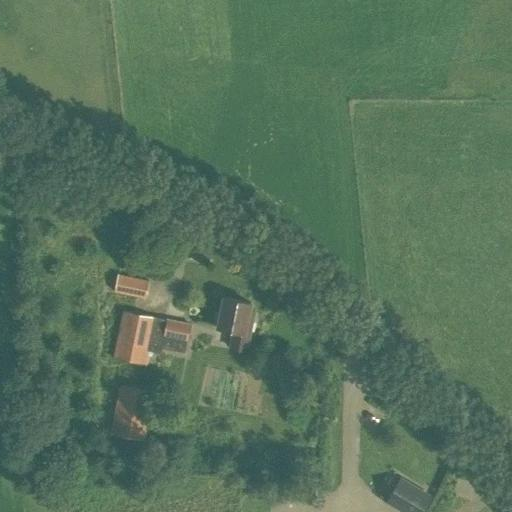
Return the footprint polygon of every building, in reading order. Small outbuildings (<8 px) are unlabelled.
[(146,299),(150,280),(117,274),(114,292),(146,299)] [(181,314),(185,294),(173,292),(170,312),(181,314)] [(245,351),(251,319),(246,318),(249,303),(222,298),(216,328),(232,331),(229,348),(245,351)] [(184,353),(190,323),(122,310),(113,358),(153,366),(156,353),(161,354),(162,349),(184,353)] [(144,440),(154,391),(120,384),(110,433),(144,440)] [(405,511),(418,511),(429,495),(399,478),(386,500),(405,511)]
